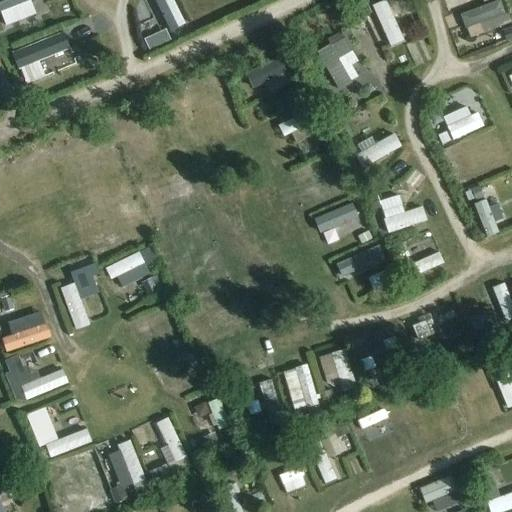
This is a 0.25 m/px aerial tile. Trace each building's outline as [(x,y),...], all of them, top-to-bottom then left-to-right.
[(0,0),(0,12),(1,12),(6,26),(36,15),(30,0),(31,0),(0,0)] [(172,0),(155,0),(171,32),(185,25),(172,0)] [(397,43),(411,36),(393,0),(380,0),(377,2),(397,43)] [(493,0),(466,11),(476,35),(511,20),(511,7),(509,0),(493,0)] [(511,28),(502,32),(507,43),(511,41),(511,28)] [(353,32),(322,47),(341,86),(372,71),(353,32)] [(64,34),(13,55),(19,70),(20,69),(39,62),(70,49),(64,34)] [(153,37),(146,40),(150,50),(157,47),(153,37)] [(94,40),(85,44),(91,58),(100,54),(94,40)] [(289,50),(249,70),(256,85),(296,65),(289,50)] [(231,130),(222,108),(230,105),(222,85),(202,93),(217,135),(231,130)] [(171,95),(157,102),(178,144),(192,137),(171,95)] [(274,106),(278,115),(290,109),(285,100),(274,106)] [(471,102),(448,112),(457,136),(490,123),(484,109),(475,112),(471,102)] [(281,117),(288,131),(317,117),(310,103),(281,117)] [(138,115),(123,122),(143,164),(158,157),(138,115)] [(337,122),(330,126),(335,136),(342,132),(337,122)] [(377,133),(359,141),(369,162),(407,144),(400,129),(380,139),(377,133)] [(104,132),(74,143),(78,154),(108,143),(104,132)] [(471,171),(511,154),(504,135),(463,151),(471,171)] [(75,143),(63,146),(72,176),(84,173),(75,143)] [(89,152),(94,167),(109,162),(104,147),(89,152)] [(299,169),(304,180),(320,173),(326,185),(353,173),(342,149),(299,169)] [(31,161),(14,166),(25,200),(41,195),(31,161)] [(0,211),(12,207),(0,174),(0,211)] [(169,211),(202,205),(199,190),(167,196),(169,211)] [(488,226),(511,219),(503,193),(480,200),(488,226)] [(318,214),(326,234),(367,218),(359,198),(318,214)] [(394,226),(419,217),(415,204),(390,214),(394,226)] [(213,224),(205,227),(201,217),(180,226),(189,248),(218,236),(213,224)] [(358,238),(362,245),(373,239),(369,232),(358,238)] [(355,269),(392,252),(386,239),(349,256),(355,269)] [(172,257),(188,249),(184,241),(168,248),(172,257)] [(420,273),(450,259),(445,247),(414,260),(420,273)] [(114,276),(123,274),(125,280),(151,275),(146,252),(111,260),(114,276)] [(184,269),(190,287),(224,276),(219,263),(206,268),(205,263),(184,269)] [(65,284),(80,327),(96,321),(80,279),(65,284)] [(198,338),(211,336),(206,304),(193,306),(198,338)] [(220,333),(253,321),(248,309),(216,320),(220,333)] [(432,319),(413,326),(418,341),(437,334),(432,319)] [(41,323),(6,335),(11,349),(46,338),(41,323)] [(169,341),(173,350),(185,345),(181,335),(169,341)] [(20,399),(74,381),(69,365),(38,375),(29,349),(5,357),(0,341),(0,368),(9,366),(20,399)] [(458,360),(476,351),(473,343),(455,352),(458,360)] [(232,369),(266,357),(261,345),(228,356),(232,369)] [(167,371),(201,361),(197,346),(163,356),(167,371)] [(351,347),(325,351),(330,381),(356,377),(351,347)] [(308,393),(311,405),(323,402),(314,362),(286,368),(293,397),(308,393)] [(511,368),(500,373),(511,404),(511,368)] [(464,377),(451,383),(468,425),(481,420),(464,377)] [(220,426),(234,422),(225,394),(211,398),(220,426)] [(395,398),(383,402),(391,422),(402,417),(395,398)] [(404,407),(421,444),(436,438),(419,400),(404,407)] [(379,406),(356,414),(361,427),(384,419),(379,406)] [(169,442),(164,444),(170,460),(159,465),(163,476),(195,463),(174,413),(160,419),(169,442)] [(249,417),(253,433),(266,429),(261,414),(249,417)] [(360,430),(375,461),(390,455),(375,423),(360,430)] [(55,454),(98,439),(92,424),(49,440),(55,454)] [(327,437),(314,441),(327,481),(340,477),(327,437)] [(293,495),(289,486),(296,483),(284,450),(264,457),(279,500),(293,495)] [(69,504),(86,497),(70,457),(53,464),(69,504)] [(149,473),(155,486),(164,482),(159,469),(149,473)] [(23,480),(31,486),(38,476),(29,470),(23,480)] [(429,499),(439,496),(443,508),(467,498),(457,471),(423,484),(429,499)] [(197,487),(200,496),(208,493),(205,484),(197,487)] [(496,509),(511,505),(511,489),(493,494),(496,509)] [(0,491),(0,511),(12,511),(5,490),(0,491)] [(194,511),(187,496),(174,502),(178,511),(194,511)]
